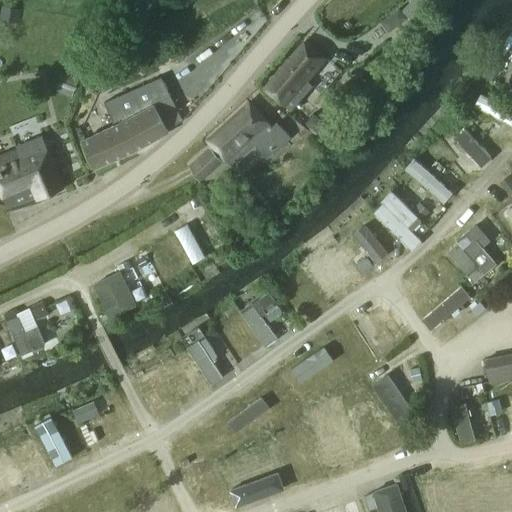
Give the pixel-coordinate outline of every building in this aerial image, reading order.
[(437,0),(412,0),(402,11),(419,28),(436,11),(431,7),(437,0)] [(19,9),(3,6),(1,17),(17,21),(19,9)] [(314,86),(307,80),(325,59),(306,42),(265,88),(291,112),(314,86)] [(159,78),(103,103),(113,126),(107,129),(82,141),(95,167),(134,148),(135,151),(169,132),(167,129),(182,121),(159,78)] [(511,107),(482,94),(476,108),(511,123),(511,107)] [(271,128),(249,103),(207,140),(212,145),(189,166),(207,187),(209,186),(225,203),(233,196),(217,179),(254,146),(267,160),(292,138),(277,122),(271,128)] [(333,129),(314,114),(307,124),(326,139),(333,129)] [(464,125),(439,150),(450,161),(458,153),(477,173),(495,157),(464,125)] [(0,156),(0,189),(7,208),(36,197),(38,200),(63,189),(42,137),(17,147),(18,150),(0,156)] [(445,204),(455,193),(417,157),(407,168),(445,204)] [(511,195),(511,179),(509,176),(500,182),(511,196),(511,195)] [(190,199),(195,208),(202,204),(197,195),(190,199)] [(511,202),(502,208),(511,223),(511,202)] [(414,213),(421,220),(429,211),(422,204),(414,213)] [(194,263),(219,250),(201,215),(176,228),(194,263)] [(377,263),(391,252),(368,223),(354,234),(377,263)] [(447,248),(474,284),(500,264),(488,248),(494,243),(479,224),(447,248)] [(368,259),(357,267),(362,274),(373,266),(368,259)] [(432,259),(408,279),(418,290),(442,271),(432,259)] [(132,268),(129,260),(117,266),(121,273),(132,268)] [(463,283),(424,319),(434,330),(473,295),(463,283)] [(272,288),(241,311),(267,346),(280,336),(269,322),(287,309),(272,288)] [(386,346),(405,334),(384,301),(373,308),(378,315),(369,320),(386,346)] [(32,306),(37,319),(48,315),(42,302),(32,306)] [(471,309),(477,316),(486,309),(480,302),(471,309)] [(227,309),(231,324),(244,321),(240,305),(227,309)] [(500,309),(465,330),(472,341),(506,320),(500,309)] [(215,326),(240,362),(251,354),(227,318),(215,326)] [(227,377),(216,360),(222,357),(202,324),(183,336),(213,385),(227,377)] [(511,354),(484,360),(489,385),(511,379),(511,354)] [(164,367),(137,381),(152,412),(192,393),(182,372),(169,378),(164,367)] [(399,424),(424,409),(400,368),(375,383),(399,424)] [(365,445),(392,433),(373,392),(346,405),(365,445)] [(501,393),(488,397),(498,432),(511,429),(501,393)] [(463,444),(478,440),(467,401),(452,406),(463,444)] [(73,410),(78,423),(99,414),(94,402),(73,410)] [(196,431),(203,443),(244,417),(236,405),(196,431)] [(93,432),(100,449),(141,432),(134,415),(93,432)] [(312,423),(334,471),(348,465),(325,417),(312,423)] [(53,423),(40,430),(56,457),(69,450),(53,423)] [(1,442),(22,487),(36,480),(22,451),(36,444),(29,429),(1,442)] [(266,444),(253,445),(255,462),(268,460),(266,444)] [(117,472),(124,485),(155,468),(148,456),(117,472)] [(203,511),(214,511),(217,511),(204,475),(218,470),(214,457),(188,466),(203,511)] [(496,468),(481,470),(487,510),(503,507),(496,468)] [(279,470),(231,490),(238,508),(286,488),(279,470)] [(441,511),(431,472),(412,477),(421,511),(441,511)] [(448,479),(456,511),(472,511),(463,475),(448,479)] [(71,511),(76,511),(112,494),(105,480),(65,500),(71,511)] [(371,509),(381,507),(382,511),(411,511),(405,483),(367,492),(371,509)] [(151,511),(172,500),(166,489),(129,509),(130,511),(151,511)] [(344,505),(346,511),(362,511),(359,500),(344,505)]
